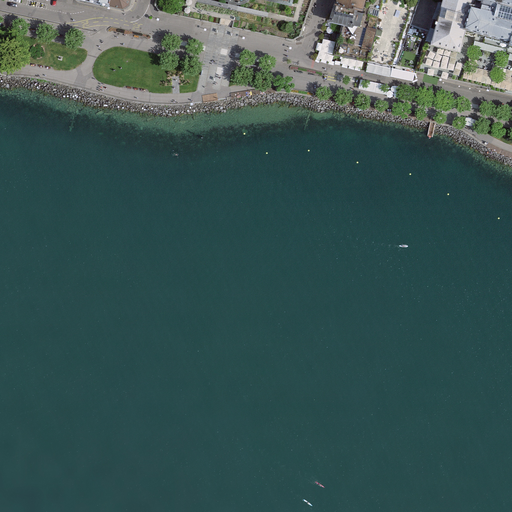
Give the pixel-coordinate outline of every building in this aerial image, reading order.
[(368,0),(338,0),(338,1),(360,7),(366,8),(368,0)] [(368,0),(366,8),(381,11),(383,0),(368,0)] [(383,0),(381,11),(369,60),(393,65),(416,0),(383,0)] [(511,0),(420,0),(397,66),(416,71),(426,73),(511,91),(511,0)] [(360,7),(338,1),(332,20),(344,23),(355,26),(360,7)] [(355,26),(344,23),(337,53),(369,60),(381,11),(366,8),(360,7),(355,26)]
